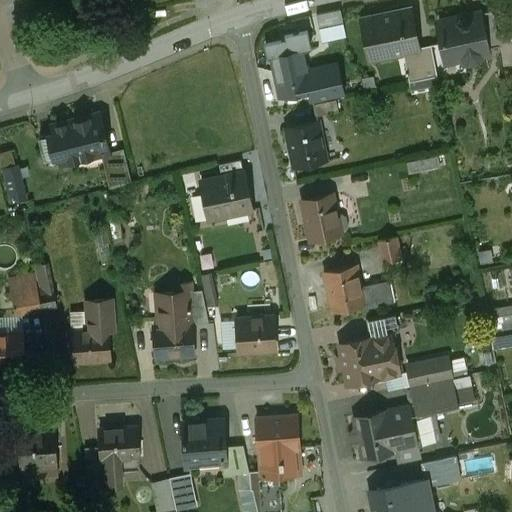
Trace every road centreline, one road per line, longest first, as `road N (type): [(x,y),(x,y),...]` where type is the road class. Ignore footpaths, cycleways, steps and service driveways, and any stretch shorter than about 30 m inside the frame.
road 1 (residential): [(236,18),(316,379)]
road 2 (residential): [(0,400),(316,379)]
road 3 (residential): [(31,97),(236,18)]
road 4 (residential): [(316,379),(344,511)]
